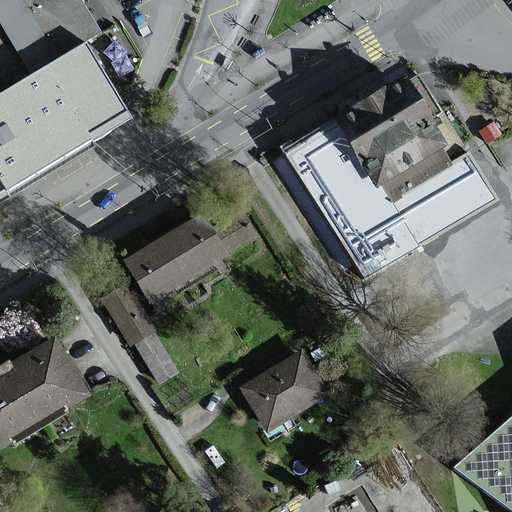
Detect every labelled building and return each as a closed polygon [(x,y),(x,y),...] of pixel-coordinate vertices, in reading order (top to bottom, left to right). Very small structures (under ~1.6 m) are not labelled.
[(78,0),(0,0),(0,30),(29,78),(86,43),(100,35),(78,0)] [(29,78),(0,94),(0,181),(8,196),(84,151),(133,121),(86,43),(29,78)] [(414,73),(337,122),(404,229),(482,180),(414,73)] [(404,229),(337,122),(311,138),(282,156),(361,282),(416,247),(404,229)] [(0,200),(8,196),(0,181),(0,200)] [(204,228),(221,257),(255,236),(238,208),(204,228)] [(144,248),(118,264),(144,308),(223,261),(221,257),(204,228),(197,217),(176,229),(144,248)] [(125,286),(99,302),(128,347),(131,346),(151,333),(153,332),(125,286)] [(151,333),(131,346),(156,387),(177,374),(151,333)] [(55,340),(0,373),(0,446),(87,394),(55,340)] [(326,399),(300,354),(239,389),(265,434),(326,399)] [(511,511),(511,416),(448,471),(504,511),(511,511)] [(374,511),(353,479),(301,511),(374,511)]
